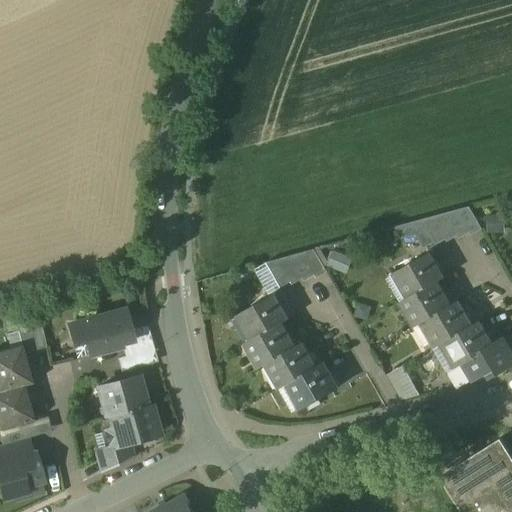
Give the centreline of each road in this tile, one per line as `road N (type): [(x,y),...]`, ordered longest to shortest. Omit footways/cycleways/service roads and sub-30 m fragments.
road 1 (residential): [(210,446),(176,340),(166,154),(186,64),(211,0)]
road 2 (residential): [(237,463),(511,393)]
road 3 (unclassified): [(210,446),(78,511)]
